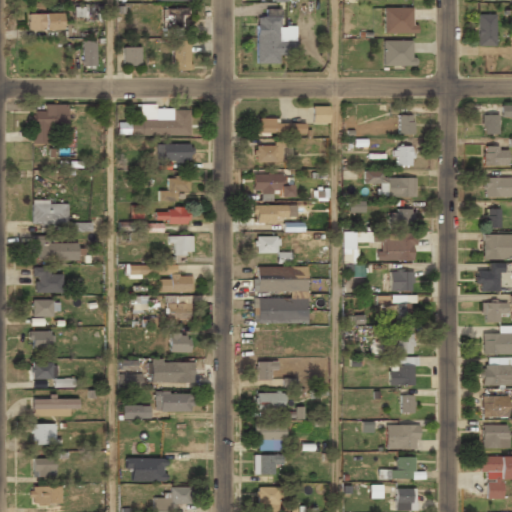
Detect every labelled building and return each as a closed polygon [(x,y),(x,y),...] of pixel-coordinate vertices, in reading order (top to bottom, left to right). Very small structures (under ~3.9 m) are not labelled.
[(73,5),(74,17),(85,17),(85,21),(98,20),(97,4),(73,5)] [(413,7),(381,7),(381,33),(413,33),(413,7)] [(185,8),(164,8),(164,29),(185,29),(185,8)] [(254,63),(277,63),(277,54),(293,54),(293,41),(277,41),(277,10),(265,10),(265,17),(255,17),(254,63)] [(475,45),(493,45),(493,14),(475,14),(475,45)] [(59,31),(59,15),(27,15),(27,31),(59,31)] [(187,71),(187,40),(170,40),(170,71),(187,71)] [(381,65),(411,65),(411,40),(381,40),(381,65)] [(79,42),(79,67),(94,67),(94,42),(79,42)] [(139,48),(120,48),(120,66),(139,66),(139,48)] [(65,127),(65,105),(42,105),(42,113),(30,113),(30,144),(47,144),(47,127),(65,127)] [(326,106),(310,106),(310,123),(326,123),(326,106)] [(499,116),(511,116),(511,106),(499,106),(499,116)] [(171,110),(171,120),(129,120),(129,136),(187,136),(187,110),(171,110)] [(479,114),(480,134),(496,134),(496,114),(479,114)] [(395,134),(411,134),(411,115),(395,115),(395,134)] [(253,121),(253,134),(302,134),(302,121),(253,121)] [(411,139),(399,139),(399,148),(392,148),(392,165),(411,165),(411,139)] [(188,144),(154,144),(154,162),(188,162),(188,144)] [(253,162),(280,162),(280,144),(253,144),(253,162)] [(480,146),(480,164),(505,164),(506,146),(480,146)] [(381,178),(381,170),(356,170),(356,183),(377,183),(377,196),(413,196),(413,178),(381,178)] [(281,173),(251,173),(251,194),(290,194),(290,184),(281,184),(281,173)] [(156,201),(174,201),(174,192),(187,192),(187,177),(165,176),(165,191),(156,191),(156,201)] [(482,177),(482,197),(508,197),(508,177),(482,177)] [(363,201),(347,201),(347,212),(363,212),(363,201)] [(29,202),(29,226),(65,226),(65,202),(29,202)] [(141,204),(128,205),(129,222),(142,222),(141,204)] [(283,205),(251,205),(251,222),(283,222),(283,205)] [(184,223),(184,208),(152,208),(152,223),(184,223)] [(497,208),(483,208),(483,228),(497,228),(497,208)] [(387,211),(387,226),(411,225),(410,211),(387,211)] [(143,232),(162,232),(162,223),(143,223),(143,232)] [(375,243),(375,261),(412,261),(412,233),(373,233),(373,243),(375,243)] [(480,234),(480,260),(510,260),(510,234),(480,234)] [(170,262),(182,261),(181,253),(191,252),(190,236),(170,236),(170,262)] [(47,237),(31,237),(31,261),(76,261),(76,244),(47,244),(47,237)] [(252,253),(276,253),(276,237),(252,237),(252,253)] [(346,277),(364,276),(364,263),(346,264),(346,277)] [(499,263),(485,263),(485,272),(473,272),(473,291),(499,291),(499,263)] [(138,276),(139,268),(129,266),(127,274),(138,276)] [(255,267),(255,292),(304,292),(304,267),(255,267)] [(47,275),(47,268),(30,268),(30,294),(60,294),(60,275),(47,275)] [(411,291),(411,272),(387,272),(387,291),(411,291)] [(155,293),(190,293),(190,276),(155,276),(155,293)] [(304,322),(304,299),(252,299),(252,322),(304,322)] [(29,317),(52,317),(52,301),(29,301),(29,317)] [(393,322),(407,322),(407,302),(393,302),(393,322)] [(478,321),(504,321),(504,302),(478,302),(478,321)] [(187,320),(187,304),(164,304),(164,320),(187,320)] [(511,354),(511,333),(511,325),(496,325),(496,333),(480,333),(480,354),(511,354)] [(27,348),(49,348),(49,331),(27,331),(27,348)] [(411,334),(395,334),(395,353),(411,353),(411,334)] [(188,353),(188,335),(167,335),(167,353),(188,353)] [(387,370),(387,385),(412,385),(412,357),(396,357),(396,370),(387,370)] [(136,360),(118,361),(118,370),(136,370),(136,360)] [(192,383),(192,362),(148,362),(148,383),(192,383)] [(253,362),(253,380),(273,380),(273,362),(253,362)] [(52,388),(73,388),(73,379),(54,379),(54,363),(30,363),(30,380),(52,379),(52,388)] [(505,364),(478,364),(478,385),(505,385),(505,364)] [(131,388),(131,374),(117,374),(116,387),(131,388)] [(253,393),(253,411),(282,411),(282,393),(253,393)] [(192,394),(151,394),(151,412),(192,412),(192,394)] [(411,414),(411,395),(397,395),(397,414),(411,414)] [(505,417),(505,396),(478,396),(478,418),(505,417)] [(68,416),(68,409),(76,409),(76,398),(30,398),(30,416),(68,416)] [(120,420),(148,419),(148,405),(120,405),(120,420)] [(30,445),(53,445),(53,424),(30,424),(30,445)] [(282,424),(250,424),(250,440),(282,440),(282,424)] [(383,449),(414,449),(414,425),(383,425),(383,449)] [(505,425),(478,425),(478,448),(505,448),(505,425)] [(250,455),(250,474),(271,474),(271,465),(278,465),(278,455),(250,455)] [(501,479),(507,479),(507,456),(481,456),(481,499),(501,499),(501,479)] [(413,479),(413,458),(393,458),(393,470),(376,470),(376,479),(413,479)] [(29,459),(29,477),(52,477),(52,459),(29,459)] [(163,459),(124,459),(124,482),(163,482),(163,459)] [(368,485),(368,498),(381,498),(381,485),(368,485)] [(27,487),(27,506),(55,506),(55,487),(27,487)] [(277,487),(254,487),(254,511),(277,511),(277,487)] [(168,511),(168,504),(188,504),(188,488),(164,488),(164,498),(151,498),(151,511),(168,511)] [(414,511),(414,488),(392,488),(392,511),(414,511)]
